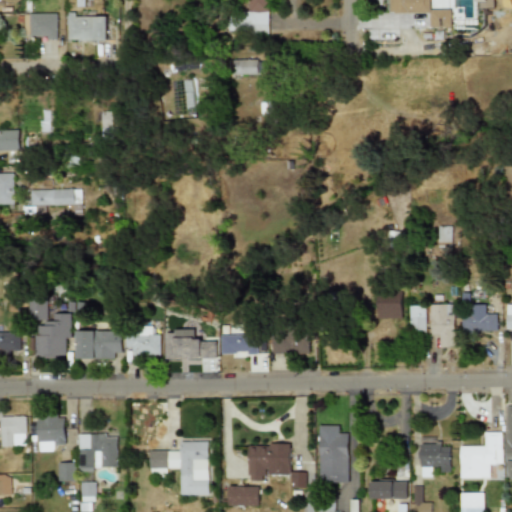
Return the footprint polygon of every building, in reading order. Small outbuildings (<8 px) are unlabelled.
[(269,0),(245,0),(246,15),(234,15),(234,34),(270,34),(269,0)] [(451,28),(451,10),(430,10),(430,0),(389,0),(389,12),(430,12),(430,28),(451,28)] [(57,13),(24,13),(24,38),(57,38),(57,13)] [(67,41),(106,41),(106,14),(67,14),(67,41)] [(233,59),(233,74),(262,74),(262,59),(233,59)] [(102,112),(102,137),(113,137),(112,112),(102,112)] [(0,129),(0,153),(21,152),(20,129),(0,129)] [(0,204),(14,204),(13,172),(0,172),(0,204)] [(79,189),(30,189),(30,205),(79,205),(79,189)] [(452,227),(438,226),(438,246),(451,246),(452,227)] [(402,318),(402,292),(378,291),(377,317),(402,318)] [(28,320),(47,320),(47,300),(28,300),(28,320)] [(454,304),(430,305),(430,335),(438,335),(439,347),(454,347),(454,304)] [(497,331),(497,314),(486,314),(486,305),(461,305),(462,332),(497,331)] [(426,306),(410,306),(410,330),(426,330),(426,306)] [(27,357),(64,357),(64,348),(71,348),(71,312),(49,312),(49,324),(37,324),(37,336),(28,336),(27,357)] [(128,329),(127,354),(159,354),(159,329),(128,329)] [(76,359),(122,359),(122,330),(76,330),(76,359)] [(0,332),(0,352),(20,352),(20,332),(0,332)] [(164,358),(215,358),(215,339),(174,339),(174,333),(164,333),(164,358)] [(220,354),(257,353),(256,334),(220,335),(220,354)] [(307,353),(307,334),(271,335),(272,354),(307,353)] [(55,450),(55,442),(64,442),(64,414),(37,414),(37,451),(55,450)] [(25,416),(0,416),(0,446),(25,446),(25,416)] [(318,483),(347,482),(346,433),(337,433),(337,425),(317,425),(318,483)] [(491,478),(490,458),(501,458),(501,431),(480,431),(480,443),(459,443),(459,478),(491,478)] [(78,433),(78,471),(98,471),(98,467),(117,467),(117,433),(78,433)] [(440,437),(419,437),(419,476),(430,476),(430,467),(441,467),(441,472),(450,472),(450,446),(440,446),(440,437)] [(208,441),(178,442),(178,451),(149,451),(149,477),(167,477),(167,471),(179,471),(179,495),(208,495),(208,441)] [(289,489),(306,489),(306,471),(290,471),(291,444),(248,443),(247,475),(289,476),(289,489)] [(57,461),(57,481),(76,481),(76,461),(57,461)] [(10,476),(0,476),(0,499),(10,499),(10,476)] [(369,499),(405,499),(405,480),(369,480),(369,499)] [(95,482),(79,482),(79,510),(87,510),(87,502),(95,502),(95,482)] [(259,485),(227,485),(227,506),(259,506),(259,485)] [(431,511),(431,503),(421,503),(421,486),(411,486),(411,511),(431,511)] [(482,511),(482,493),(459,493),(459,511),(482,511)] [(317,511),(335,511),(335,499),(317,499),(317,511)]
